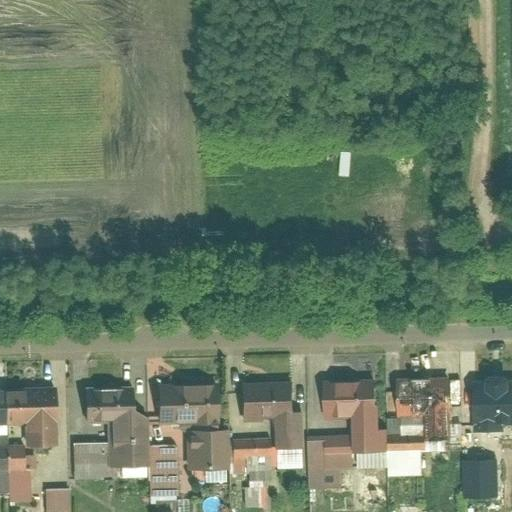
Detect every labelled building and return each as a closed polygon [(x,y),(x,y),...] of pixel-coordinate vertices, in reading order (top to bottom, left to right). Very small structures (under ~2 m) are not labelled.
[(458,437),(456,375),(403,377),(404,416),(435,415),(436,438),(458,437)] [(389,449),(385,378),(328,381),(330,418),(361,416),(362,433),(363,450),(389,449)] [(279,418),(303,417),(301,379),(248,382),(250,419),(279,418)] [(509,422),(511,422),(511,379),(480,381),(481,428),(509,428),(509,422)] [(164,421),(225,420),(225,382),(164,383),(164,421)] [(63,442),(61,387),(11,388),(13,424),(31,423),(32,444),(63,442)] [(120,464),(154,463),(153,443),(152,410),(140,410),(140,387),(91,388),(91,421),(118,420),(119,440),(120,464)] [(0,424),(13,424),(11,388),(0,388),(0,424)] [(281,449),(313,447),(312,435),(311,416),(303,417),(279,418),(280,437),(281,449)] [(236,468),(236,464),(235,439),(235,428),(191,428),(191,468),(236,468)] [(0,468),(14,468),(12,432),(0,432),(0,468)] [(363,450),(362,433),(312,435),(313,447),(314,469),(347,467),(363,467),(363,450)] [(281,449),(280,437),(235,439),(236,464),(281,462),(281,449)] [(120,464),(119,440),(79,442),(79,477),(120,476),(120,464)] [(180,494),(180,443),(153,443),(154,463),(154,494),(180,494)] [(30,468),(29,445),(13,445),(14,468),(30,468)] [(502,498),(500,460),(466,461),(468,499),(502,498)] [(30,468),(14,468),(15,492),(15,499),(37,498),(36,467),(30,468)] [(347,467),(314,469),(314,487),(348,486),(347,467)] [(0,492),(15,492),(14,468),(0,468),(0,492)] [(75,511),(74,487),(50,488),(51,511),(75,511)]
